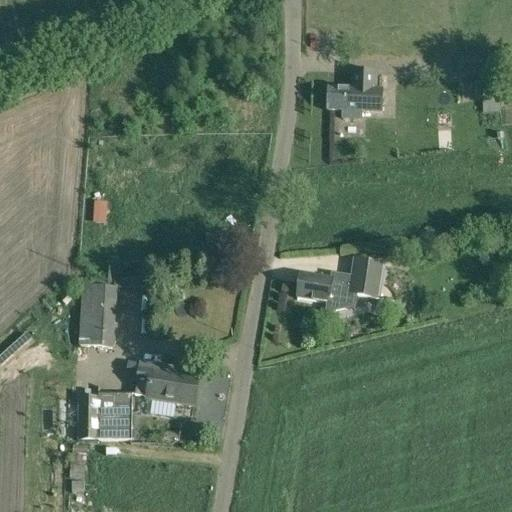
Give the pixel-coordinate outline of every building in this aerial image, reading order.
[(475,84),(476,101),(509,99),(507,75),(510,75),(509,52),(476,54),(478,84),(475,84)] [(377,74),(351,73),(350,89),(329,89),(328,112),(343,112),(343,120),(361,121),(361,113),(381,114),(382,91),(377,90),(377,74)] [(334,277),(333,282),(302,277),(301,284),(298,302),(310,304),(329,307),(328,316),(356,310),(358,298),(380,301),(386,268),(356,263),(353,280),(334,277)] [(84,287),(80,348),(112,350),(116,290),(84,287)] [(141,365),(135,397),(147,399),(147,401),(193,409),(191,419),(193,419),(199,379),(173,375),(174,370),(141,365)] [(99,434),(99,443),(131,443),(132,397),(102,396),(98,396),(98,400),(100,400),(99,434)] [(99,443),(99,434),(100,400),(98,400),(80,400),(79,442),(99,443)]
